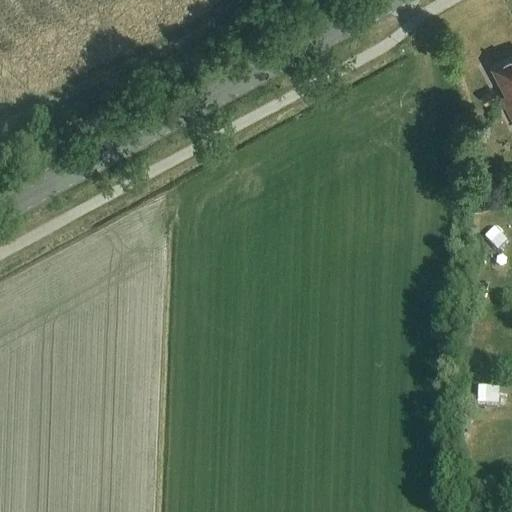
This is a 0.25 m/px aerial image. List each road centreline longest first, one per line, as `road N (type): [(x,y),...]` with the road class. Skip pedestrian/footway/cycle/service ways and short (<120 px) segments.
road 1 (tertiary): [(0,214),(393,0)]
road 2 (track): [(237,0),(165,48),(0,127)]
